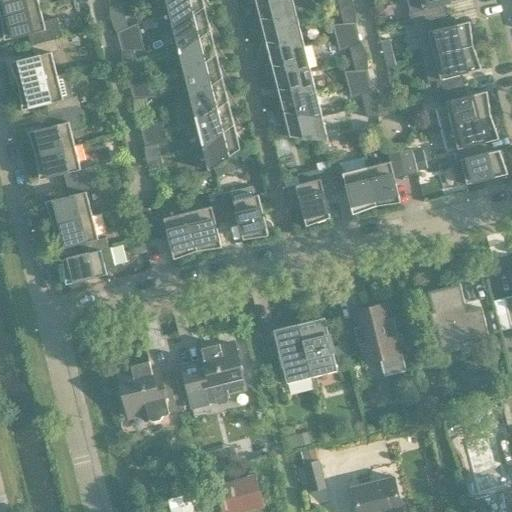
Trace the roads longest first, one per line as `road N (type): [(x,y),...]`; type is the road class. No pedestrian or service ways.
road 1 (residential): [(44,319),(511,202)]
road 2 (residential): [(93,511),(44,319)]
road 3 (residential): [(44,319),(0,141)]
